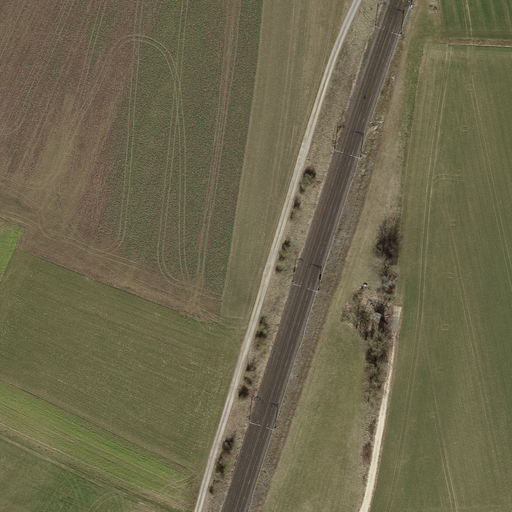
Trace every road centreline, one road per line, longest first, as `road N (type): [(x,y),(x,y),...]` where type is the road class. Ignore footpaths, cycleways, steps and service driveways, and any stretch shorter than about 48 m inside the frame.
road 1 (track): [(199,511),(334,51),(357,0)]
road 2 (track): [(362,511),(396,312)]
road 3 (track): [(0,427),(178,511)]
